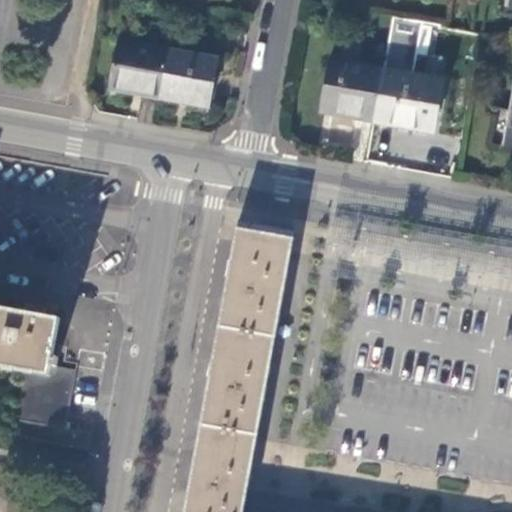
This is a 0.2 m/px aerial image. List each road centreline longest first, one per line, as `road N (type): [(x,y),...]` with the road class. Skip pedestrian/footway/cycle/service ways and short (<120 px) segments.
road 1 (residential): [(108,511),(180,156)]
road 2 (tertiary): [(251,170),(511,217)]
road 3 (tertiary): [(0,125),(180,156)]
road 4 (residential): [(282,0),(251,170)]
